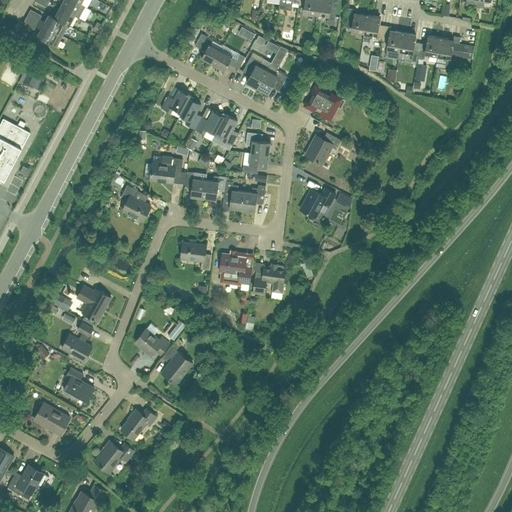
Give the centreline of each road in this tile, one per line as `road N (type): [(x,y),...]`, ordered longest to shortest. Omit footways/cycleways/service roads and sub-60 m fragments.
road 1 (residential): [(0,424),(66,455),(132,378),(113,367),(111,355),(163,223),(277,232),(293,129),(133,41)]
road 2 (primary): [(511,165),(304,401),(270,456),(250,511)]
road 3 (primary): [(388,511),(511,241)]
road 4 (unclassified): [(0,293),(133,41)]
